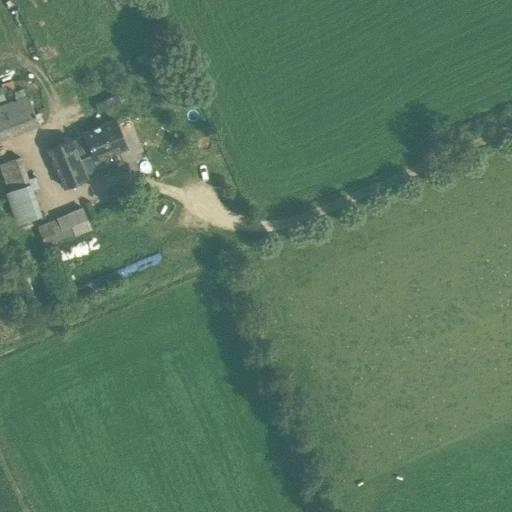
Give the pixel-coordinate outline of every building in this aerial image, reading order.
[(160,61),(148,48),(136,59),(147,72),(160,61)] [(28,96),(0,107),(0,141),(39,126),(28,96)] [(82,134),(46,149),(63,190),(89,179),(87,175),(100,169),(96,160),(126,148),(114,119),(81,133),(82,134)] [(20,158),(0,164),(0,174),(16,224),(39,217),(20,158)] [(81,208),(35,228),(44,248),(90,231),(81,208)] [(33,290),(24,267),(16,270),(24,293),(33,290)]
